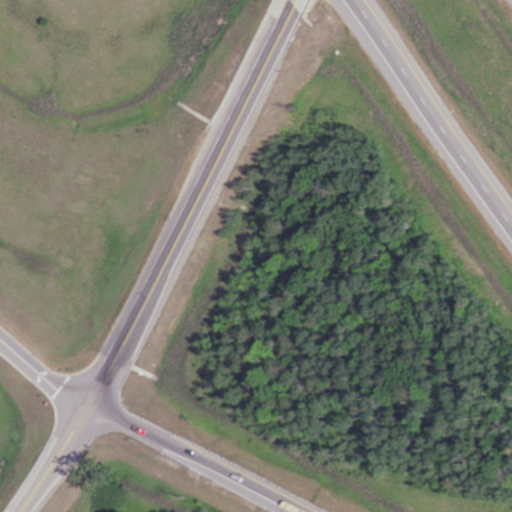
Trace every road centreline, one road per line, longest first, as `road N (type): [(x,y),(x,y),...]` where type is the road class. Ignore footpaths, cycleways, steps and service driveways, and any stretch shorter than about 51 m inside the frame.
road 1 (primary): [(96,406),(304,0)]
road 2 (motorway): [(355,0),(511,220)]
road 3 (track): [(248,110),(184,142),(105,164),(48,162),(0,145)]
road 4 (motorway): [(96,406),(310,511)]
road 5 (residential): [(26,511),(96,406)]
road 6 (motorway): [(0,334),(96,406)]
